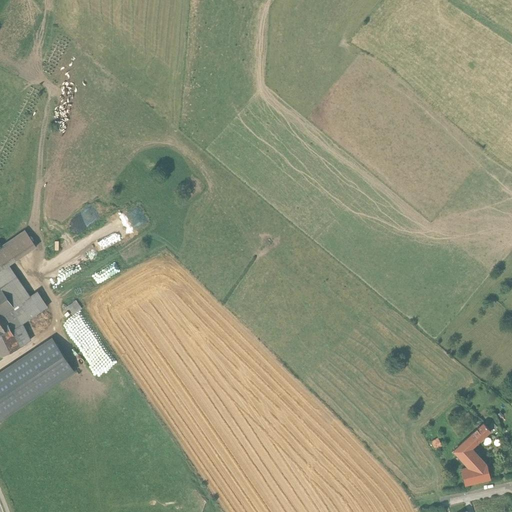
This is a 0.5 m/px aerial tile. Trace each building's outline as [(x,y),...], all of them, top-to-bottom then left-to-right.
[(25,231),(4,245),(15,261),(36,247),(25,231)] [(9,265),(0,271),(0,289),(1,289),(17,277),(9,265)] [(17,277),(1,289),(5,295),(13,308),(21,303),(30,297),(17,277)] [(4,316),(0,309),(0,298),(5,295),(1,289),(0,289),(0,353),(1,357),(20,348),(14,336),(4,316)] [(13,308),(5,295),(0,298),(0,309),(4,316),(13,309),(14,309),(13,308)] [(30,297),(21,303),(13,308),(14,309),(13,309),(21,325),(40,311),(30,297)] [(76,314),(84,307),(78,300),(70,307),(76,314)] [(21,325),(13,309),(4,316),(14,336),(23,331),(21,325)] [(23,331),(14,336),(20,348),(29,342),(23,331)] [(0,419),(73,373),(52,340),(0,373),(0,419)] [(483,423),(465,440),(472,448),(496,426),(493,423),(487,427),(483,423)] [(472,448),(465,440),(452,452),(453,454),(455,453),(468,467),(485,463),(472,448)] [(468,467),(461,469),(465,485),(490,478),(487,465),(485,463),(468,467)]
